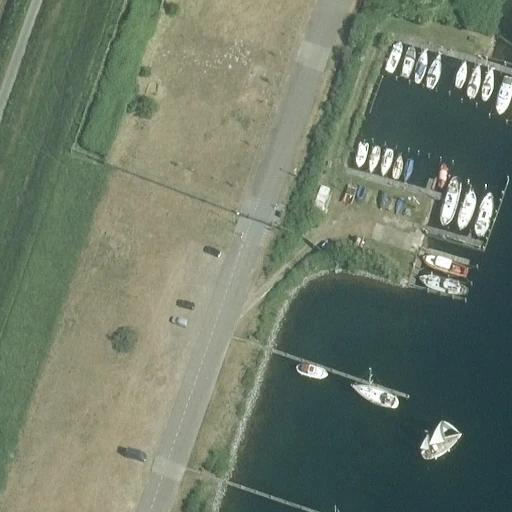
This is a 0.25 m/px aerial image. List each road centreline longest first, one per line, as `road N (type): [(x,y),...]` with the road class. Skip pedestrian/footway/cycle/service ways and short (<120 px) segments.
road 1 (unclassified): [(148,511),(329,0)]
road 2 (track): [(372,230),(341,219),(234,314),(215,320)]
